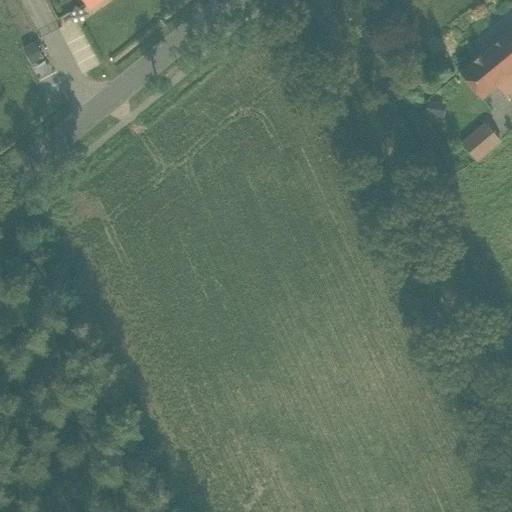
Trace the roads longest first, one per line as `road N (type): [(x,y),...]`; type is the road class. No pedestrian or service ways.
road 1 (track): [(511,459),(300,0)]
road 2 (tertiary): [(0,187),(231,0)]
